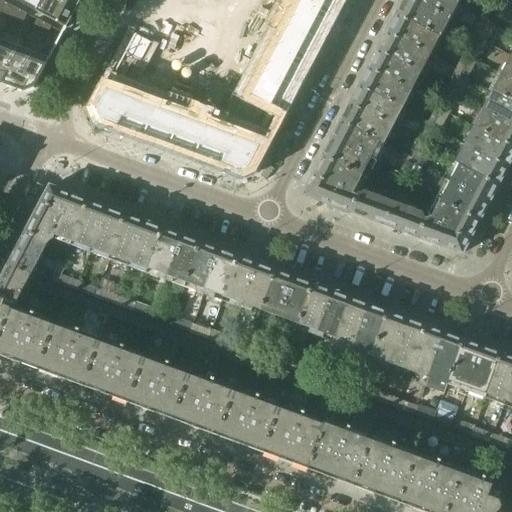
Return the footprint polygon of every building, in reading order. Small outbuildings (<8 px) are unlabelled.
[(58,0),(41,0),(35,12),(50,20),(57,24),(65,28),(66,28),(76,9),(58,0)] [(58,0),(76,9),(80,0),(58,0)] [(160,0),(152,0),(144,16),(175,32),(185,13),(160,0)] [(160,0),(185,13),(191,0),(160,0)] [(215,0),(205,0),(204,3),(215,9),(219,1),(215,0)] [(295,0),(291,0),(280,22),(316,41),(329,18),(295,0)] [(295,0),(329,18),(337,0),(295,0)] [(410,0),(405,0),(397,15),(441,39),(451,21),(410,0)] [(454,0),(410,0),(451,21),(460,3),(454,0)] [(491,16),(496,5),(498,0),(491,0),(485,12),(491,16)] [(503,9),(507,0),(498,0),(496,5),(503,9)] [(6,4),(0,14),(0,15),(6,19),(13,7),(6,4)] [(13,7),(6,19),(13,23),(20,11),(13,7)] [(260,7),(256,14),(267,20),(271,12),(260,7)] [(20,11),(13,23),(21,27),(27,15),(20,11)] [(271,12),(267,20),(278,25),(281,18),(271,12)] [(482,34),(488,22),(491,16),(485,12),(475,30),(482,34)] [(397,15),(388,33),(432,57),(441,39),(397,15)] [(144,16),(134,36),(150,44),(164,52),(164,51),(175,32),(144,16)] [(50,20),(43,32),(51,36),(57,24),(50,20)] [(280,22),(268,45),(304,64),(316,41),(280,22)] [(494,25),(488,22),(482,34),(479,39),(486,42),(494,25)] [(57,24),(51,36),(58,40),(65,28),(57,24)] [(177,29),(174,36),(184,41),(188,34),(177,29)] [(472,53),(479,39),(482,34),(475,30),(465,49),(472,53)] [(388,33),(379,51),(423,74),(432,57),(388,33)] [(188,34),(184,41),(195,47),(199,40),(188,34)] [(134,36),(124,54),(140,63),(150,44),(134,36)] [(207,36),(197,55),(221,68),(231,49),(207,36)] [(476,60),(486,42),(479,39),(472,53),(470,57),(476,60)] [(0,40),(0,83),(3,85),(22,49),(0,40)] [(150,44),(140,63),(177,82),(187,63),(164,51),(164,52),(150,44)] [(268,45),(256,69),(292,88),(304,64),(268,45)] [(22,49),(3,85),(24,93),(25,94),(34,91),(34,89),(49,59),(22,49)] [(463,71),(470,57),(472,53),(465,49),(456,67),(463,71)] [(379,51),(369,69),(413,92),(423,74),(379,51)] [(236,54),(232,61),(243,66),(246,59),(236,54)] [(467,78),(476,60),(470,57),(463,71),(461,74),(467,78)] [(511,57),(502,75),(511,79),(511,57)] [(246,59),(243,66),(253,72),(257,65),(246,59)] [(134,66),(128,77),(135,80),(141,70),(134,66)] [(454,89),(461,74),(463,71),(456,67),(447,85),(454,89)] [(256,69),(243,93),(279,112),(292,88),(256,69)] [(369,69),(360,86),(404,109),(413,92),(369,69)] [(141,70),(135,80),(142,84),(148,73),(141,70)] [(148,73),(142,84),(149,88),(155,77),(148,73)] [(459,94),(467,78),(461,74),(454,89),(453,91),(459,94)] [(197,75),(191,86),(198,90),(204,79),(197,75)] [(511,79),(502,75),(493,92),(511,102),(511,79)] [(204,79),(198,90),(205,94),(211,83),(204,79)] [(110,82),(95,111),(98,121),(117,127),(136,91),(110,82)] [(444,107),(453,91),(454,89),(447,85),(437,103),(444,107)] [(360,86),(351,104),(395,127),(404,109),(360,86)] [(136,91),(117,127),(143,137),(162,101),(136,91)] [(449,113),(459,94),(453,91),(444,107),(443,110),(449,113)] [(511,102),(493,92),(484,110),(511,124),(511,102)] [(241,99),(236,110),(243,113),(248,103),(241,99)] [(162,101),(143,137),(169,146),(187,110),(162,101)] [(248,103),(243,113),(250,117),(255,106),(248,103)] [(435,125),(443,110),(444,107),(437,103),(427,121),(435,125)] [(351,104),(342,122),(386,144),(395,127),(351,104)] [(255,106),(250,117),(257,121),(263,110),(255,106)] [(187,110),(169,146),(194,156),(213,120),(187,110)] [(439,132),(449,113),(443,110),(435,125),(432,130),(439,132)] [(511,124),(484,110),(474,127),(511,147),(511,124)] [(213,120),(194,156),(220,165),(239,129),(213,120)] [(425,143),(432,130),(435,125),(427,121),(418,139),(425,143)] [(386,144),(342,122),(332,139),(376,162),(386,144)] [(511,158),(511,147),(474,127),(465,146),(507,168),(511,158)] [(239,129),(220,165),(240,173),(249,169),(265,139),(239,129)] [(376,162),(332,139),(323,157),(367,180),(376,162)] [(416,161),(425,143),(418,139),(409,157),(416,161)] [(507,168),(465,146),(456,163),(498,185),(507,168)] [(367,180),(323,157),(314,174),(356,196),(362,193),(361,191),(367,180)] [(498,185),(456,163),(447,181),(489,203),(498,185)] [(413,166),(406,178),(414,182),(420,169),(413,166)] [(390,170),(385,179),(396,184),(400,175),(390,170)] [(356,196),(314,174),(303,196),(335,208),(334,211),(348,216),(349,213),(356,196)] [(489,203),(447,181),(437,198),(479,221),(489,203)] [(398,188),(393,202),(404,207),(409,191),(398,188)] [(69,195),(55,189),(47,192),(26,233),(48,244),(52,242),(69,195)] [(384,226),(393,202),(365,192),(362,193),(356,196),(349,213),(384,226)] [(89,202),(69,195),(52,242),(72,249),(89,202)] [(479,221),(437,198),(429,215),(430,218),(470,238),(478,223),(479,221)] [(108,209),(89,202),(72,249),(82,252),(81,256),(88,259),(90,255),(108,209)] [(425,224),(423,216),(422,213),(404,207),(393,202),(384,226),(419,239),(425,224)] [(127,216),(108,209),(90,255),(110,262),(127,216)] [(430,218),(429,215),(423,216),(425,224),(419,239),(418,242),(432,247),(433,244),(462,254),(470,238),(430,218)] [(146,223),(127,216),(110,262),(128,269),(146,223)] [(164,229),(146,223),(128,269),(146,276),(164,229)] [(183,237),(164,229),(146,276),(166,283),(183,237)] [(26,233),(8,266),(31,275),(48,244),(26,233)] [(200,243),(183,237),(166,283),(183,289),(200,243)] [(220,250),(200,243),(183,289),(203,296),(220,250)] [(238,257),(220,250),(203,296),(221,303),(238,257)] [(257,264),(238,257),(221,303),(240,310),(257,264)] [(277,271),(257,264),(240,310),(260,317),(277,271)] [(14,305),(27,279),(31,275),(8,266),(0,282),(0,299),(11,305),(14,305)] [(295,278),(277,271),(260,317),(278,324),(295,278)] [(58,284),(61,276),(53,273),(50,282),(58,284)] [(77,291),(80,283),(61,276),(58,284),(77,291)] [(314,285),(295,278),(278,324),(297,331),(314,285)] [(45,285),(29,279),(26,287),(41,293),(45,285)] [(99,290),(80,283),(77,291),(96,299),(99,290)] [(67,293),(45,285),(41,293),(64,301),(67,293)] [(333,292),(314,285),(297,331),(316,338),(333,292)] [(118,297),(99,290),(96,299),(115,305),(118,297)] [(352,299),(333,292),(316,338),(334,344),(352,299)] [(89,301),(67,293),(64,301),(86,309),(89,301)] [(136,304),(118,297),(115,305),(133,312),(136,304)] [(0,335),(11,307),(11,305),(0,299),(0,335)] [(370,305),(352,299),(334,344),(353,351),(370,305)] [(112,309),(89,301),(86,309),(109,318),(112,309)] [(155,311),(136,304),(133,312),(152,319),(155,311)] [(389,312),(370,305),(353,351),(372,358),(389,312)] [(0,356),(16,363),(33,315),(11,307),(0,335),(0,356)] [(135,318),(112,309),(109,318),(131,326),(135,318)] [(170,326),(173,317),(155,311),(152,319),(170,326)] [(408,319),(389,312),(372,358),(391,365),(408,319)] [(38,371),(55,324),(33,315),(16,363),(38,371)] [(189,333),(192,324),(181,320),(173,317),(170,326),(178,328),(189,333)] [(157,326),(135,318),(131,326),(154,334),(157,326)] [(427,327),(408,319),(391,365),(411,372),(427,327)] [(60,379),(78,332),(55,324),(38,371),(60,379)] [(208,339),(211,331),(192,324),(189,333),(208,339)] [(179,334),(157,326),(154,334),(176,343),(179,334)] [(445,333),(427,327),(411,372),(428,379),(445,333)] [(226,346),(229,338),(211,331),(208,339),(226,346)] [(83,387),(100,340),(78,332),(60,379),(83,387)] [(464,340),(445,333),(428,379),(447,386),(464,340)] [(202,343),(179,334),(176,343),(199,351),(202,343)] [(249,345),(229,338),(226,346),(246,354),(249,345)] [(106,396),(123,349),(100,340),(83,387),(106,396)] [(483,347),(464,340),(447,386),(466,392),(483,347)] [(224,351),(202,343),(199,351),(221,359),(224,351)] [(268,352),(249,345),(246,354),(265,360),(268,352)] [(501,354),(483,347),(466,392),(484,399),(501,354)] [(128,404),(146,357),(123,349),(106,396),(128,404)] [(247,359),(224,351),(221,359),(244,367),(247,359)] [(286,359),(268,352),(265,360),(283,367),(286,359)] [(511,383),(511,357),(501,354),(484,399),(504,406),(511,383)] [(151,412),(168,365),(146,357),(128,404),(151,412)] [(269,367),(247,359),(244,367),(266,376),(269,367)] [(306,366),(286,359),(283,367),(303,374),(306,366)] [(173,421),(190,373),(168,365),(151,412),(173,421)] [(324,373),(306,366),(303,374),(321,381),(324,373)] [(292,376),(269,367),(266,376),(289,384),(292,376)] [(195,429),(213,382),(190,373),(173,421),(195,429)] [(343,380),(324,373),(321,381),(340,388),(343,380)] [(314,384),(292,376),(289,384),(311,392),(314,384)] [(361,387),(343,380),(340,388),(358,395),(361,387)] [(218,437),(235,390),(213,382),(195,429),(218,437)] [(336,392),(314,384),(311,392),(333,400),(336,392)] [(380,394),(361,387),(358,395),(377,402),(380,394)] [(240,445),(258,398),(235,390),(218,437),(240,445)] [(360,401),(336,392),(333,400),(357,409),(360,401)] [(400,401),(380,394),(377,402),(397,409),(400,401)] [(263,454),(280,407),(258,398),(240,445),(263,454)] [(384,409),(360,401),(357,409),(380,418),(384,409)] [(417,407),(400,401),(397,409),(414,416),(417,407)] [(285,462),(303,415),(280,407),(263,454),(285,462)] [(437,414),(417,407),(414,416),(433,423),(437,414)] [(405,418),(384,409),(380,418),(402,426),(405,418)] [(449,429),(453,420),(437,414),(433,423),(449,429)] [(308,470),(325,423),(303,415),(285,462),(308,470)] [(428,426),(405,418),(402,426),(425,434),(428,426)] [(331,479),(349,430),(326,421),(325,423),(308,470),(331,479)] [(471,436),(474,428),(455,421),(452,430),(471,436)] [(450,434),(428,426),(425,434),(447,442),(450,434)] [(493,435),(474,428),(471,436),(490,444),(493,435)] [(355,487),(373,439),(349,430),(331,479),(355,487)] [(473,442),(450,434),(447,442),(470,451),(473,442)] [(511,442),(493,435),(490,444),(508,450),(511,442)] [(376,496),(395,447),(373,439),(355,487),(376,496)] [(496,451),(473,442),(470,451),(492,459),(496,451)] [(399,504),(418,455),(395,447),(376,496),(399,504)] [(511,456),(496,451),(492,459),(511,466),(511,456)] [(421,511),(440,463),(418,455),(399,504),(421,511)] [(447,511),(462,472),(440,463),(421,511),(447,511)] [(472,511),(485,480),(462,472),(447,511),(472,511)] [(498,511),(500,507),(498,502),(487,498),(491,487),(488,481),(485,480),(472,511),(498,511)]
